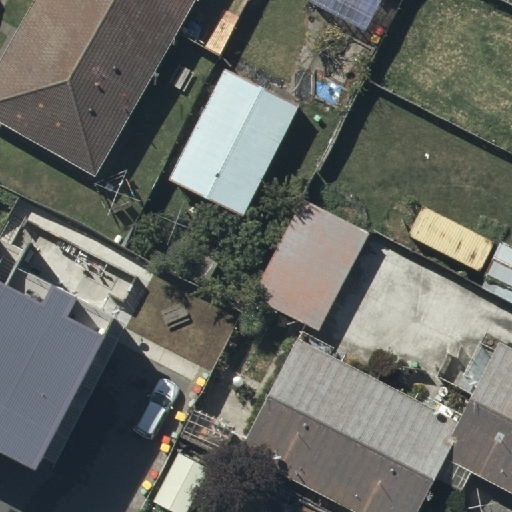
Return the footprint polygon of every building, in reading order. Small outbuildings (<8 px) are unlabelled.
[(174,34),(114,0),(42,0),(0,75),(0,113),(98,168),(174,34)] [(114,0),(174,34),(192,0),(114,0)] [(378,0),(315,0),(315,1),(365,26),(378,0)] [(298,113),(230,76),(175,178),(243,214),(298,113)] [(367,237),(308,207),(262,296),(320,326),(367,237)] [(0,445),(43,468),(121,323),(30,274),(16,301),(0,292),(0,445)] [(327,491),(381,387),(298,343),(243,448),(327,491)] [(511,485),(511,350),(503,346),(461,428),(448,453),(511,485)] [(417,511),(448,453),(461,428),(381,387),(327,491),(366,511),(417,511)] [(189,511),(210,472),(180,457),(156,505),(169,511),(189,511)]
